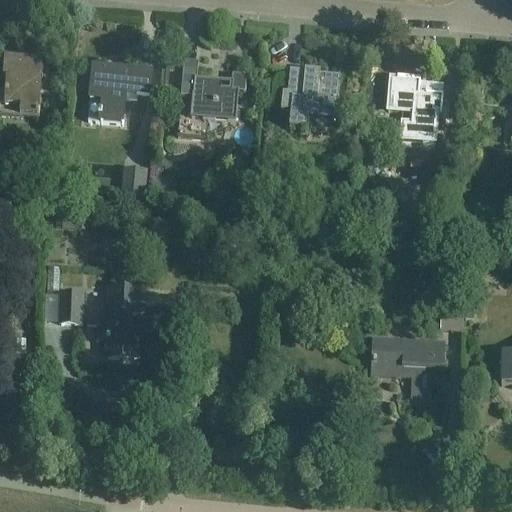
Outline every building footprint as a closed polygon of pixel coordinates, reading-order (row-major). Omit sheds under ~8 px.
[(0,117),(39,120),(41,81),(43,61),(4,58),(3,79),(6,79),(4,106),(0,105),(0,117)] [(245,97),(247,78),(232,77),(231,94),(219,93),(220,87),(207,86),(204,83),(197,82),(198,65),(184,64),(178,140),(206,143),(207,126),(236,128),(238,96),(245,97)] [(149,99),(150,94),(152,74),(93,68),(87,124),(122,128),(125,100),(136,102),(137,98),(149,99)] [(338,103),(339,98),(340,78),(319,77),(320,75),(290,72),(288,95),(283,95),(281,115),(291,116),(290,133),(306,134),(306,133),(338,136),(341,104),(338,103)] [(441,120),(442,117),(443,97),(420,95),(421,82),(391,79),(390,99),(389,115),(403,117),(400,145),(433,148),(436,120),(441,120)] [(145,202),(147,173),(123,171),(120,200),(145,202)] [(154,179),(153,199),(173,200),(175,181),(154,179)] [(76,222),(63,222),(63,230),(75,231),(76,222)] [(445,267),(445,265),(445,264),(444,262),(443,261),(442,259),(440,259),(438,258),(436,259),(435,259),(434,260),(433,262),(432,263),(432,265),(432,267),(433,269),(434,270),(435,271),(436,272),(438,272),(440,272),(442,271),(443,270),(444,268),(445,267)] [(484,262),(483,273),(493,274),(494,263),(484,262)] [(10,276),(8,301),(26,303),(28,278),(10,276)] [(172,333),(173,313),(173,302),(140,301),(140,293),(110,292),(107,361),(138,362),(139,332),(172,333)] [(80,328),(81,298),(61,298),(60,328),(80,328)] [(442,304),(440,336),(464,337),(465,305),(442,304)] [(473,322),(474,309),(465,309),(465,321),(473,322)] [(442,374),(442,354),(443,346),(374,344),(373,380),(414,381),(413,405),(428,406),(430,374),(442,374)] [(511,357),(502,357),(501,389),(511,389),(511,357)] [(297,391),(297,401),(314,401),(314,391),(297,391)]
